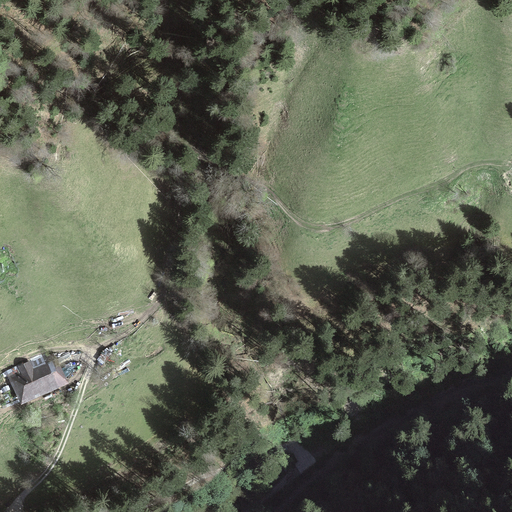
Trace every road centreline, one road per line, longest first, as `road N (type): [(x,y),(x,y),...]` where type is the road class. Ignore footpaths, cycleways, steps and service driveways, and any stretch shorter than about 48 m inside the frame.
road 1 (track): [(511,162),(473,164),(317,228),(268,190),(205,155),(194,157),(159,301),(97,356)]
road 2 (track): [(100,511),(138,508),(285,447),(302,454),(294,473)]
road 3 (track): [(97,356),(60,453),(13,511)]
